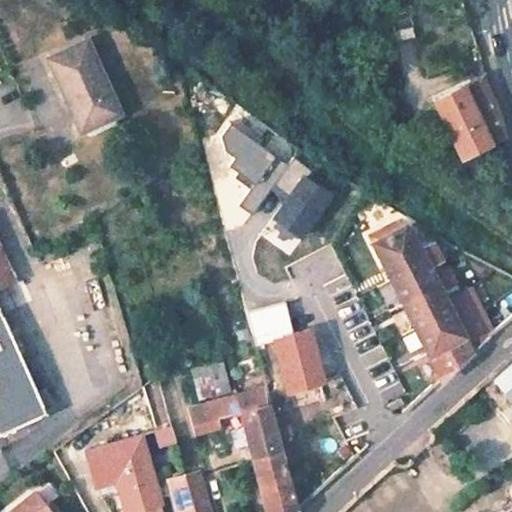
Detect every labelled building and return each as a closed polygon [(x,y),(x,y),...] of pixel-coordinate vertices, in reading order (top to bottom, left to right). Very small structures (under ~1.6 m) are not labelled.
[(41,54),(74,123),(113,105),(80,35),(41,54)] [(428,102),(458,154),(499,136),(497,107),(476,75),(428,102)] [(441,380),(511,313),(511,275),(444,239),(438,248),(476,284),(459,292),(444,266),(435,261),(425,242),(418,248),(405,224),(412,220),(404,215),(364,236),(441,380)] [(0,430),(39,412),(0,325),(0,286),(12,280),(0,253),(0,430)] [(94,255),(48,271),(82,394),(130,382),(94,255)] [(330,325),(335,339),(355,331),(351,322),(358,319),(356,314),(330,325)] [(294,382),(311,377),(298,331),(281,336),(294,382)] [(502,380),(511,371),(511,360),(507,356),(492,369),(502,380)] [(194,397),(229,389),(221,358),(187,365),(194,397)] [(357,404),(381,431),(432,387),(408,360),(357,404)] [(259,511),(293,511),(273,424),(262,388),(244,392),(242,387),(183,402),(192,423),(237,409),(263,509),(259,511)] [(273,424),(293,511),(295,511),(353,460),(339,408),(273,424)] [(152,424),(155,443),(171,440),(168,422),(152,424)] [(128,510),(161,503),(147,437),(91,449),(99,483),(121,478),(128,510)] [(511,511),(511,482),(511,483),(508,488),(507,492),(509,497),(511,503),(492,511),(511,511)] [(44,511),(30,493),(5,511),(44,511)]
